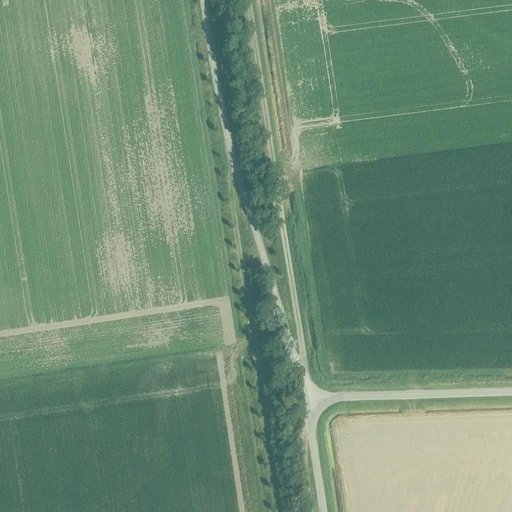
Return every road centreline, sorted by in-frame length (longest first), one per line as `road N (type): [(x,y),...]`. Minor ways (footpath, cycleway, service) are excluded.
road 1 (track): [(309,511),(300,337),(247,0)]
road 2 (unclassified): [(307,398),(233,159),(203,0)]
road 3 (unclassified): [(307,398),(511,391)]
